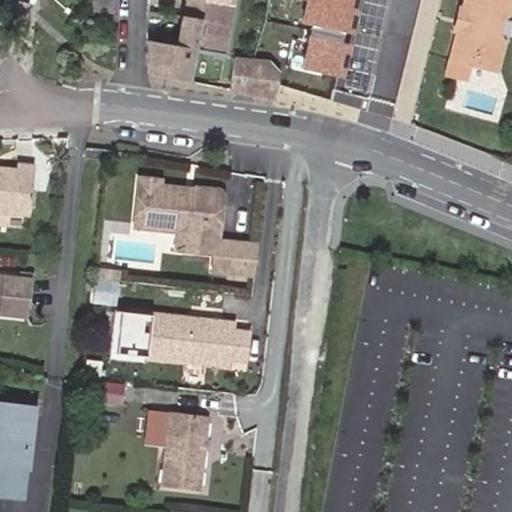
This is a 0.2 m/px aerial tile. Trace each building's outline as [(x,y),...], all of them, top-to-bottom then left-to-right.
[(177,0),(189,2),(186,20),(204,23),(206,6),(207,1),(207,0),(177,0)] [(238,0),(207,0),(207,1),(206,6),(204,23),(199,50),(228,56),(238,0)] [(359,0),(307,0),(303,22),(352,33),(359,0)] [(454,0),(449,27),(455,29),(461,0),(454,0)] [(511,0),(461,0),(455,29),(450,55),(482,65),(500,67),(506,39),(498,32),(504,6),(511,4),(511,0)] [(92,19),(113,20),(115,6),(93,5),(92,19)] [(186,20),(183,19),(177,46),(199,50),(204,23),(186,20)] [(256,60),(267,63),(283,66),(290,28),(263,23),(256,60)] [(351,46),(312,38),(305,68),(344,77),(351,46)] [(193,85),(199,50),(177,46),(148,42),(150,76),(193,85)] [(277,102),(279,93),(281,76),(267,63),(256,60),(237,57),(233,93),(277,102)] [(11,166),(0,165),(0,208),(24,211),(29,162),(12,160),(11,166)] [(182,187),(155,183),(155,178),(136,175),(130,224),(162,228),(169,222),(175,223),(179,230),(177,244),(171,246),(171,249),(178,250),(178,247),(210,251),(208,268),(227,271),(230,241),(212,239),(217,196),(182,191),(182,187)] [(195,186),(182,191),(217,196),(212,188),(195,186)] [(24,277),(0,274),(0,312),(21,314),(24,277)] [(228,313),(148,304),(143,346),(224,356),(225,348),(240,350),(243,322),(227,321),(228,313)] [(0,496),(8,498),(14,499),(20,465),(22,465),(30,412),(0,407),(0,496)] [(203,419),(166,414),(158,485),(195,489),(203,419)]
